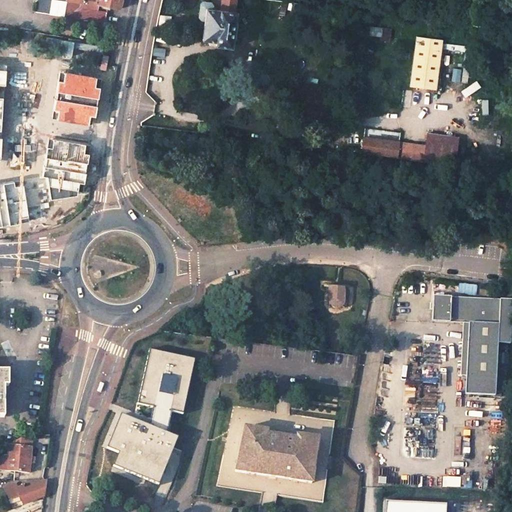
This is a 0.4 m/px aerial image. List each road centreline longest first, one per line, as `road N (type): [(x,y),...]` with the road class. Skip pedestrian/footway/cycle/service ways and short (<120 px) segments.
road 1 (residential): [(166,268),(302,251),(384,258),(357,436),(369,478)]
road 2 (secondary): [(86,302),(59,487)]
road 3 (secondary): [(59,487),(91,382),(122,315)]
road 4 (secondary): [(111,137),(138,0)]
